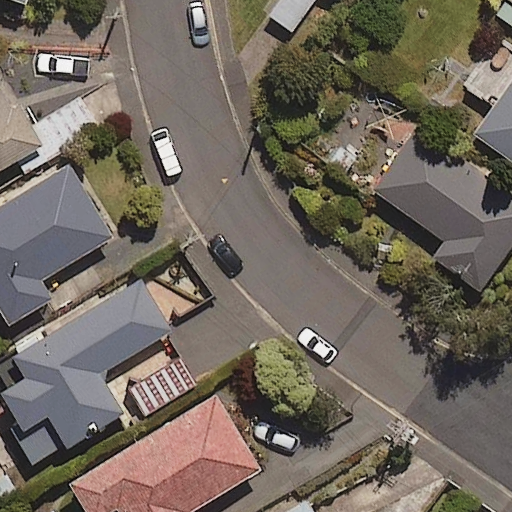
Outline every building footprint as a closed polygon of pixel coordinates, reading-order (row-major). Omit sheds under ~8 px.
[(318,0),(276,0),(268,12),(296,31),(318,0)] [(511,44),(503,39),(470,85),(493,102),(474,129),(511,155),(511,44)] [(0,76),(0,161),(38,137),(0,76)] [(511,235),(511,192),(412,126),(373,186),(448,235),(440,247),(485,277),(511,235)] [(110,232),(67,159),(0,198),(0,302),(8,316),(51,291),(40,273),(110,232)] [(169,326),(139,275),(15,347),(22,358),(0,370),(0,390),(37,455),(122,407),(99,366),(169,326)] [(260,462),(216,389),(69,476),(90,511),(96,511),(118,500),(125,511),(192,511),(188,505),(260,462)] [(316,511),(305,493),(272,511),(316,511)]
